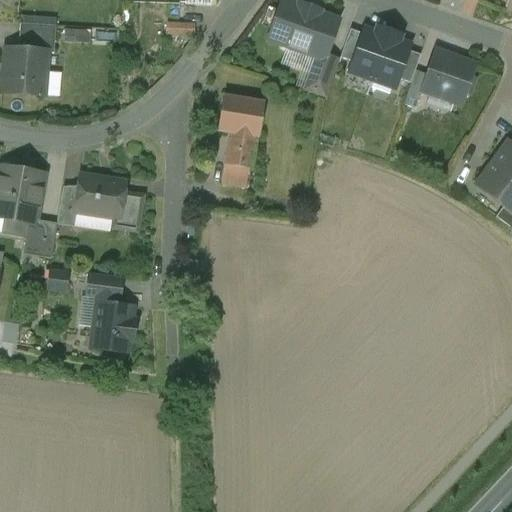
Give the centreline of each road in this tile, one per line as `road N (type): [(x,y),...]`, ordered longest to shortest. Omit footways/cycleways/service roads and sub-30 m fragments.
road 1 (residential): [(0,132),(54,137),(124,126),(171,91),(243,0)]
road 2 (residential): [(379,0),(511,49)]
road 3 (track): [(177,511),(172,384)]
